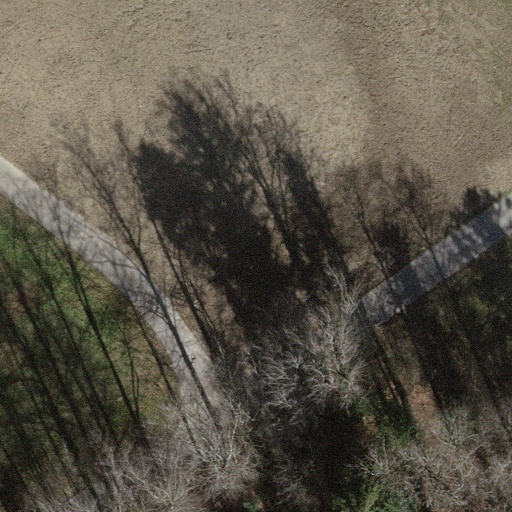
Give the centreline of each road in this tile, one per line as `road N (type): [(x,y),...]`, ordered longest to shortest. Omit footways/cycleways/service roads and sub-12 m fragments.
road 1 (unclassified): [(18,511),(250,403),(511,211)]
road 2 (track): [(250,403),(0,183)]
